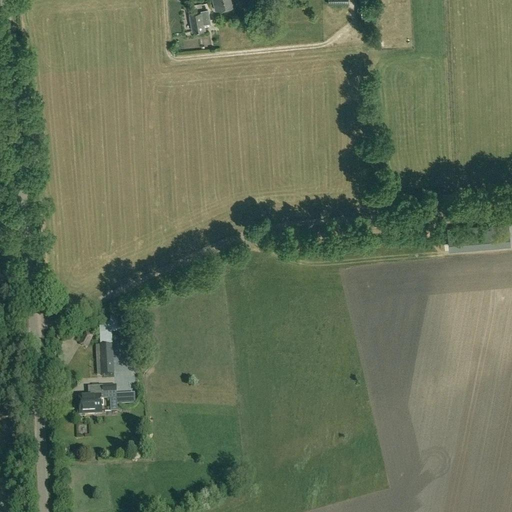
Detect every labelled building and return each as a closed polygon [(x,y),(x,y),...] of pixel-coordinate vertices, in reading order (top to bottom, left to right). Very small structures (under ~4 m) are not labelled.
[(236,5),(235,0),(212,0),(216,10),(236,5)] [(369,3),(357,4),(358,19),(370,18),(369,3)] [(204,30),(203,23),(210,22),(208,10),(189,13),(193,33),(204,30)] [(509,242),(508,225),(446,230),(447,247),(509,242)] [(112,345),(100,345),(102,375),(114,375),(112,345)] [(95,414),(95,412),(101,412),(100,397),(79,398),(79,406),(77,406),(78,415),(95,414)]
